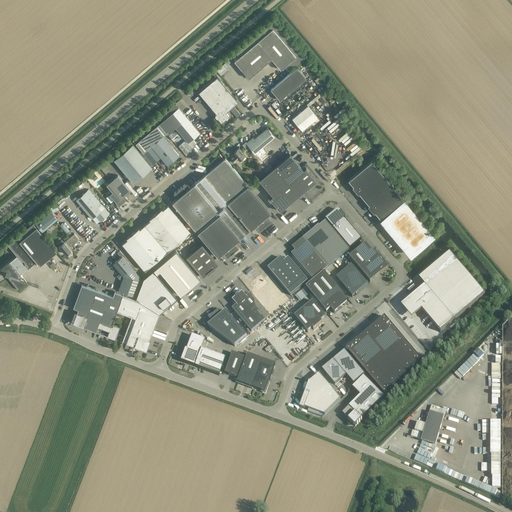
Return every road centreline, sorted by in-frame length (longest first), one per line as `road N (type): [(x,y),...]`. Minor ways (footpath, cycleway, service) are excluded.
road 1 (unclassified): [(0,235),(277,0)]
road 2 (tertiary): [(0,213),(252,0)]
road 3 (unclassified): [(333,190),(400,275),(297,366),(276,414)]
road 4 (unclassified): [(52,329),(80,258),(219,139)]
road 5 (unclassified): [(158,371),(178,320),(333,190)]
road 6 (unclassified): [(502,511),(276,414)]
road 7 (unclassified): [(219,139),(248,115),(266,113),(333,190)]
road 8 (unclassified): [(276,414),(158,371)]
